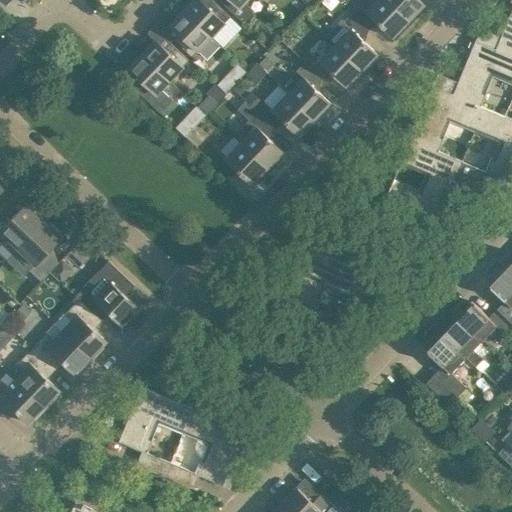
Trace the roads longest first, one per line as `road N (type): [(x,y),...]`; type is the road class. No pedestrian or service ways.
road 1 (residential): [(191,291),(471,0)]
road 2 (residential): [(324,418),(511,223)]
road 3 (residential): [(191,291),(0,108)]
road 4 (residential): [(32,458),(191,291)]
road 5 (residential): [(324,418),(191,291)]
road 6 (residential): [(427,511),(324,418)]
road 7 (residential): [(59,0),(108,48),(152,0)]
road 8 (residential): [(235,511),(324,418)]
